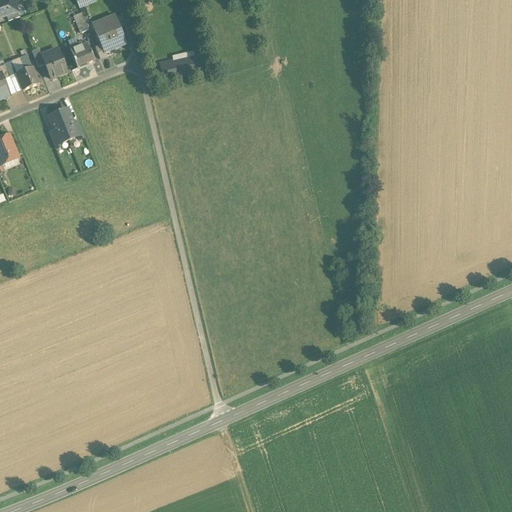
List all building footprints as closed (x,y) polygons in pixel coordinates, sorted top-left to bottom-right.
[(17,13),(12,0),(5,0),(0,2),(0,19),(6,17),(17,13)] [(74,0),(79,9),(86,6),(85,3),(92,0),(74,0)] [(19,18),(17,13),(6,17),(8,23),(19,18)] [(87,31),(81,15),(73,18),(80,34),(87,31)] [(114,17),(92,26),(100,47),(103,55),(104,54),(123,47),(116,28),(118,27),(114,17)] [(95,63),(87,45),(82,47),(81,44),(69,49),(77,70),(95,63)] [(100,47),(95,49),(99,61),(106,58),(104,54),(103,55),(100,47)] [(42,58),(39,50),(31,53),(37,69),(45,66),(41,58),(42,58)] [(67,74),(57,51),(42,58),(41,58),(45,66),(51,81),(67,74)] [(27,57),(20,60),(25,72),(32,69),(27,57)] [(195,59),(168,65),(168,64),(160,66),(164,83),(172,81),(172,79),(199,73),(195,59)] [(15,73),(11,63),(4,66),(8,76),(15,73)] [(8,76),(4,66),(0,67),(0,75),(0,76),(1,76),(3,81),(9,79),(8,76)] [(39,86),(32,69),(25,72),(16,75),(23,92),(39,86)] [(73,125),(67,111),(58,115),(69,142),(77,139),(78,138),(73,125)] [(69,142),(58,115),(49,119),(54,133),(60,146),(61,146),(69,142)] [(85,139),(78,123),(73,125),(78,138),(77,139),(79,141),(85,139)] [(60,146),(54,133),(49,136),(55,151),(62,148),(61,146),(60,146)] [(9,137),(0,140),(0,164),(2,167),(18,160),(9,137)]
